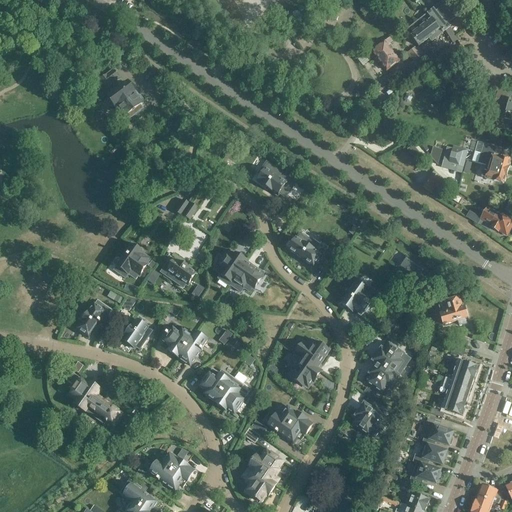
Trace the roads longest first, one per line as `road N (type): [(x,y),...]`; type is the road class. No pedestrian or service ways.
road 1 (unclassified): [(511,277),(95,0)]
road 2 (residential): [(282,511),(342,402),(348,357),(336,325),(280,269),(265,218),(243,192),(213,177),(181,179),(149,201)]
road 3 (residential): [(221,466),(210,424),(169,385),(116,357),(0,336)]
